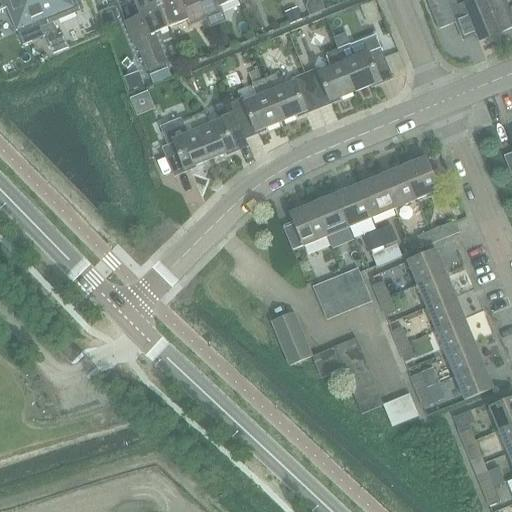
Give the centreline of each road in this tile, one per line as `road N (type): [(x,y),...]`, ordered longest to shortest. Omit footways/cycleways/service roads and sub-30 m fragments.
road 1 (tertiary): [(126,316),(255,188),(439,102)]
road 2 (tertiary): [(336,511),(126,316)]
road 3 (residential): [(511,268),(439,102)]
road 4 (tertiary): [(126,316),(0,189)]
road 5 (residential): [(0,505),(148,458)]
